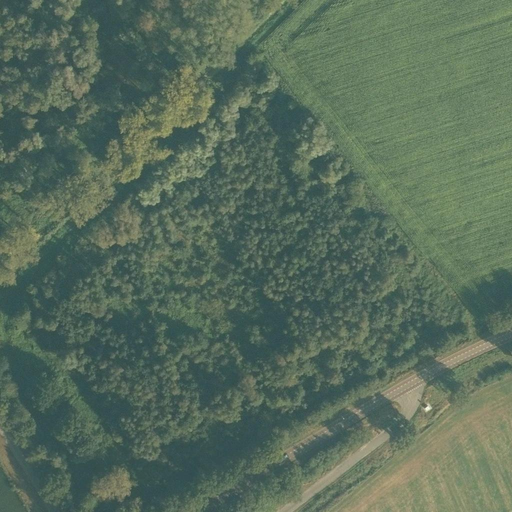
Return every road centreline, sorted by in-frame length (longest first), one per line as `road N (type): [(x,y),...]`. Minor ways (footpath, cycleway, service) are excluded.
road 1 (secondary): [(192,511),(402,386)]
road 2 (unclassified): [(283,511),(403,417),(410,397),(402,386)]
road 3 (secondary): [(402,386),(511,334)]
